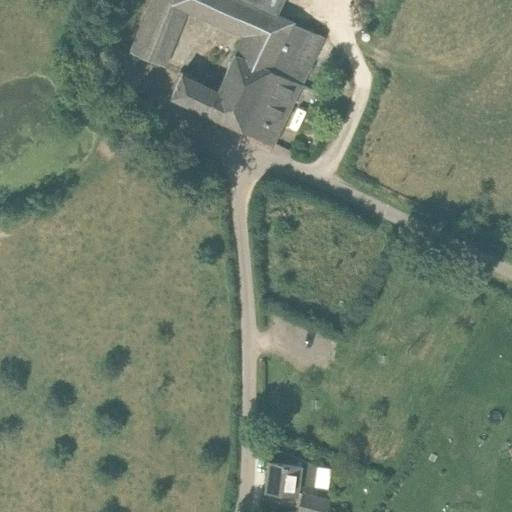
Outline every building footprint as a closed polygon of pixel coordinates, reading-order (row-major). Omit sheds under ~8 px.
[(151,0),(130,51),(165,66),(188,9),(243,34),(230,64),(250,73),(227,122),(243,129),(271,69),(302,84),(324,37),(277,15),(283,0),(151,0)] [(172,96),(227,122),(250,73),(230,64),(221,82),(207,75),(203,82),(183,72),(172,96)] [(273,144),(302,84),(271,69),(243,129),(273,144)] [(317,465),(296,457),(271,447),(266,489),(297,493),(298,484),(314,487),(317,465)] [(325,511),(329,500),(303,493),(298,511),(325,511)]
